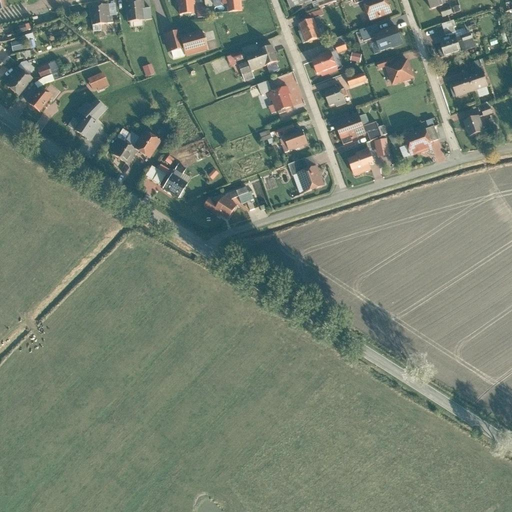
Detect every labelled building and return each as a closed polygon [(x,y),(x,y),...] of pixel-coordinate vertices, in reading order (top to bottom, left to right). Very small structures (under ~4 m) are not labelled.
[(195,0),(179,0),(181,15),(195,14),(194,4),(196,4),(195,0)] [(244,12),(242,0),(223,0),(224,5),(230,5),(230,13),(244,12)] [(316,0),(287,0),(291,9),(302,5),(302,8),(317,2),(316,0)] [(389,0),(369,0),(364,2),(373,24),(395,16),(389,0)] [(427,0),(431,12),(448,7),(445,0),(427,0)] [(145,1),(128,3),(129,23),(146,22),(153,21),(152,9),(146,10),(145,1)] [(116,5),(93,7),(95,26),(112,24),(112,17),(117,17),(116,5)] [(198,7),(198,16),(207,16),(208,7),(198,7)] [(322,11),(304,17),(306,23),(315,20),(324,17),(322,11)] [(306,23),(301,25),(308,45),(322,39),(315,20),(306,23)] [(449,42),(441,44),(443,52),(440,53),(442,59),(477,48),(470,28),(461,31),(456,33),(455,29),(457,29),(455,22),(443,25),(449,42)] [(14,34),(33,30),(31,23),(12,27),(14,34)] [(376,36),(380,34),(377,25),(360,31),(364,42),(376,38),(376,36)] [(381,52),(403,44),(397,28),(380,34),(376,36),(376,38),(381,52)] [(180,37),(182,36),(181,31),(169,34),(174,52),(183,50),(180,37)] [(182,36),(180,37),(183,50),(186,58),(209,52),(203,31),(182,36)] [(34,33),(26,35),(29,43),(36,41),(34,33)] [(344,38),(334,41),(338,53),(348,50),(344,38)] [(24,40),(12,41),(13,50),(25,50),(24,40)] [(256,52),(247,56),(250,63),(240,66),(244,76),(278,64),(272,47),(256,52)] [(247,56),(256,52),(254,47),(243,50),(245,56),(247,56)] [(321,57),(312,60),(318,77),(338,70),(332,51),(320,55),(321,57)] [(354,53),(353,61),(363,62),(364,54),(354,53)] [(8,58),(2,66),(8,71),(14,63),(8,58)] [(380,71),(387,69),(393,88),(417,80),(410,61),(395,65),(393,59),(378,64),(380,71)] [(473,76),(450,84),(456,100),(492,87),(482,59),(469,64),(473,76)] [(49,65),(38,69),(41,80),(52,76),(51,73),(49,65)] [(154,65),(143,68),(146,78),(156,75),(154,65)] [(19,70),(6,87),(20,97),(32,80),(19,70)] [(60,70),(51,73),(55,81),(63,77),(60,70)] [(104,73),(88,80),(92,91),(97,90),(98,93),(109,88),(104,73)] [(366,74),(347,80),(350,88),(369,82),(366,74)] [(270,82),(259,86),(262,97),(271,94),(271,92),(273,91),(270,82)] [(341,84),(323,90),(330,110),(348,103),(346,97),(349,96),(347,89),(343,91),(341,84)] [(273,91),(271,92),(271,94),(278,113),(294,108),(287,86),(273,91)] [(52,97),(40,88),(28,104),(40,113),(52,97)] [(74,118),(68,126),(90,139),(101,124),(92,118),(104,107),(98,100),(91,108),(86,104),(78,112),(82,115),(78,120),(74,118)] [(111,132),(122,119),(115,113),(104,126),(111,132)] [(360,113),(334,122),(342,146),(368,136),(360,113)] [(484,115),(465,121),(472,143),(486,139),(483,130),(488,128),(484,115)] [(377,123),(366,127),(371,141),(382,137),(377,123)] [(294,124),(276,131),(279,138),(297,131),(294,124)] [(430,129),(405,137),(412,159),(437,151),(430,129)] [(121,139),(111,156),(129,167),(137,153),(150,160),(162,141),(144,130),(134,147),(121,139)] [(304,130),(281,139),(287,154),(310,145),(304,130)] [(270,131),(260,135),(263,142),(275,138),(274,134),(271,135),(270,131)] [(388,143),(369,148),(372,158),(391,153),(388,143)] [(357,155),(347,159),(353,176),(369,170),(363,152),(357,154),(357,155)] [(293,177),(299,176),(302,183),(298,185),(301,196),(326,188),(318,166),(310,169),(307,159),(289,165),(293,177)] [(145,177),(163,188),(181,200),(191,184),(172,172),(169,176),(153,165),(145,177)] [(212,198),(205,208),(228,222),(239,208),(255,202),(249,189),(227,196),(222,204),(212,198)]
